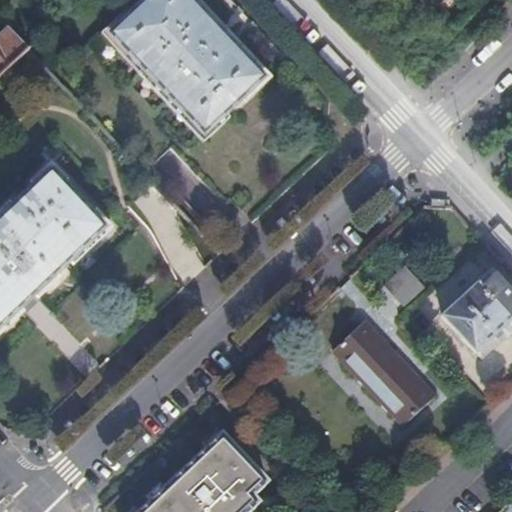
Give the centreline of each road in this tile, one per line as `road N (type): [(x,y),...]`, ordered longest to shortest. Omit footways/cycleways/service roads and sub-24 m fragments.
road 1 (residential): [(41,496),(416,137)]
road 2 (secondary): [(286,0),(416,137)]
road 3 (secondary): [(416,137),(511,237)]
road 4 (residential): [(511,46),(416,137)]
